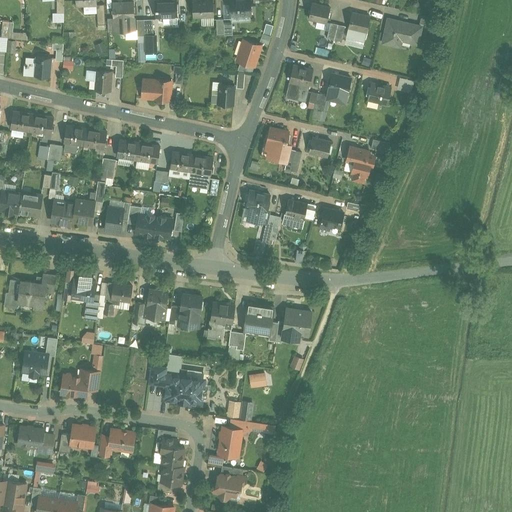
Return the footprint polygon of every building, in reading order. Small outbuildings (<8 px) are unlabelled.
[(65,0),(57,0),(58,13),(65,13),(65,0)] [(213,0),(193,0),(194,17),(215,16),(213,0)] [(251,0),(230,0),(231,15),(252,15),(251,0)] [(177,1),(157,1),(157,16),(178,15),(177,1)] [(135,2),(114,3),(115,18),(115,30),(116,30),(136,29),(135,2)] [(330,7),(312,3),(309,17),(327,21),(330,7)] [(98,5),(99,25),(106,25),(105,5),(98,5)] [(371,16),(353,12),(348,35),(366,39),(371,16)] [(434,16),(423,14),(422,22),(433,24),(434,16)] [(233,18),(225,18),(225,34),(233,34),(233,18)] [(423,25),(391,18),(385,42),(394,44),(396,36),(402,37),(402,39),(419,43),(423,25)] [(154,19),(145,19),(145,35),(154,35),(154,19)] [(339,23),(332,22),(328,37),(335,39),(339,23)] [(347,25),(339,23),(335,39),(343,41),(347,25)] [(255,43),(245,39),(238,60),(241,61),(255,65),(261,48),(254,45),(255,43)] [(65,44),(55,43),(54,50),(59,51),(58,60),(64,61),(65,44)] [(99,52),(106,50),(104,43),(97,45),(99,52)] [(52,57),(37,56),(36,65),(26,64),(25,73),(50,76),(52,57)] [(75,70),(76,61),(65,60),(64,70),(75,70)] [(255,65),(241,61),(241,63),(244,64),(244,65),(243,70),(253,71),(255,65)] [(308,69),(295,66),(288,95),(307,100),(315,70),(309,68),(308,69)] [(113,71),(97,70),(96,80),(100,80),(99,89),(111,90),(113,71)] [(352,77),(334,73),(331,88),(349,92),(352,77)] [(415,91),(417,79),(403,77),(401,89),(415,91)] [(173,81),(147,78),(145,97),(171,100),(173,81)] [(394,87),(374,82),(370,98),(390,103),(394,87)] [(236,86),(220,84),(218,103),(234,105),(236,86)] [(313,91),(309,107),(315,109),(319,92),(313,91)] [(329,95),(319,92),(315,109),(325,111),(329,95)] [(34,115),(15,111),(13,128),(32,131),(34,115)] [(54,118),(34,115),(32,131),(52,134),(54,118)] [(88,128),(68,125),(65,142),(67,143),(66,150),(77,151),(78,144),(85,145),(88,128)] [(290,131),(271,126),(269,138),(266,138),(263,152),(288,158),(291,149),(292,143),(287,142),(290,131)] [(108,131),(88,128),(85,145),(105,148),(108,131)] [(11,132),(4,131),(3,141),(9,142),(11,132)] [(332,141),(314,137),(310,151),(321,153),(322,151),(329,153),(332,141)] [(391,143),(375,139),(373,145),(375,147),(377,147),(375,154),(386,157),(391,143)] [(141,143),(121,140),(119,156),(138,159),(141,143)] [(161,146),(141,143),(138,159),(158,162),(161,146)] [(58,145),(52,144),(49,159),(56,160),(58,145)] [(64,146),(58,145),(56,160),(62,161),(64,146)] [(370,149),(351,145),(347,160),(355,162),(353,172),(355,172),(353,177),(355,179),(362,181),(364,180),(366,175),(367,175),(370,166),(373,166),(375,158),(368,156),(370,149)] [(297,150),(291,149),(288,158),(288,159),(294,160),(297,150)] [(303,151),(297,150),(294,160),(300,162),(303,151)] [(194,154),(174,151),(171,167),(192,170),(194,154)] [(192,170),(190,183),(209,186),(210,176),(211,173),(214,157),(194,154),(192,170)] [(117,160),(110,159),(109,169),(116,170),(117,160)] [(294,160),(288,159),(286,168),(292,170),(294,160)] [(300,162),(294,160),(292,170),(298,171),(300,162)] [(61,172),(54,171),(53,175),(51,187),(58,188),(56,200),(58,189),(59,189),(61,172)] [(170,172),(164,171),(162,181),(169,182),(170,172)] [(53,175),(46,174),(44,186),(51,187),(53,175)] [(220,178),(210,176),(209,186),(212,187),(211,193),(217,194),(220,178)] [(107,182),(99,181),(96,199),(104,200),(107,182)] [(4,190),(3,190),(2,197),(1,209),(7,210),(7,211),(13,212),(13,211),(19,212),(22,193),(4,190)] [(271,195),(251,190),(247,207),(251,208),(249,219),(265,223),(268,212),(267,212),(271,195)] [(45,195),(22,192),(22,193),(19,212),(19,213),(41,217),(45,195)] [(95,202),(77,199),(76,203),(73,220),(92,223),(95,202)] [(307,203),(289,199),(284,223),(302,227),(307,203)] [(56,200),(53,221),(73,224),(73,220),(76,203),(56,200)] [(131,202),(125,201),(124,209),(123,219),(129,220),(131,205),(131,202)] [(143,206),(131,205),(129,220),(128,222),(138,224),(139,213),(142,214),(143,206)] [(343,211),(325,206),(322,218),(330,220),(329,223),(340,225),(343,211)] [(124,209),(110,207),(106,229),(121,231),(123,219),(124,209)] [(185,213),(178,212),(175,229),(182,231),(185,213)] [(142,214),(139,213),(138,224),(137,232),(145,233),(145,234),(152,235),(154,235),(157,216),(155,216),(155,215),(148,214),(148,215),(142,214)] [(270,215),(268,224),(267,224),(263,241),(269,242),(272,231),(275,216),(270,215)] [(166,217),(159,216),(157,216),(154,235),(156,235),(156,236),(163,237),(163,236),(171,237),(173,219),(166,217)] [(281,218),(275,216),(272,231),(278,232),(281,218)] [(76,271),(68,270),(64,299),(72,300),(72,296),(75,277),(76,271)] [(57,276),(44,274),(44,278),(43,283),(48,284),(47,290),(54,291),(57,276)] [(27,282),(11,280),(9,293),(6,293),(4,305),(18,307),(19,300),(35,302),(34,307),(44,309),(47,290),(48,284),(43,283),(44,278),(36,277),(35,282),(27,281),(27,282)] [(91,281),(84,280),(84,279),(83,279),(75,278),(75,277),(72,296),(87,298),(85,317),(98,319),(101,294),(95,293),(97,281),(91,280),(91,281)] [(133,286),(108,282),(106,302),(115,303),(114,304),(120,305),(121,300),(131,302),(133,286)] [(160,291),(150,290),(148,304),(148,305),(166,307),(168,291),(160,290),(160,291)] [(203,296),(184,293),(182,307),(180,320),(187,321),(186,325),(198,327),(203,296)] [(115,303),(106,302),(104,313),(113,314),(114,304),(115,303)] [(148,304),(137,302),(134,322),(146,324),(147,316),(146,316),(148,305),(148,304)] [(225,303),(213,302),(211,320),(225,321),(224,328),(230,329),(231,322),(232,323),(234,306),(225,304),(225,303)] [(273,307),(249,303),(249,302),(248,302),(244,332),(245,332),(246,328),(258,330),(257,333),(258,334),(259,330),(270,332),(269,336),(271,336),(272,321),(274,306),(273,306),(273,307)] [(166,307),(148,305),(146,316),(147,316),(164,319),(166,307)] [(182,307),(172,305),(169,323),(175,324),(176,319),(180,320),(182,307)] [(295,310),(287,309),(285,320),(284,328),(285,328),(301,331),(301,334),(309,335),(312,314),(295,311),(295,310)] [(209,319),(207,336),(223,338),(224,328),(225,321),(211,320),(209,319)] [(285,320),(279,320),(279,321),(276,340),(283,341),(285,328),(284,328),(285,320)] [(279,321),(272,321),(271,336),(269,336),(269,339),(276,340),(279,321)] [(86,331),(85,342),(96,343),(97,332),(86,331)] [(238,334),(230,333),(229,345),(236,346),(238,334)] [(246,334),(238,333),(238,334),(236,346),(236,349),(244,350),(246,334)] [(49,354),(26,351),(24,370),(31,371),(30,375),(39,376),(39,372),(46,373),(49,354)] [(304,358),(295,355),(291,366),(300,369),(304,358)] [(103,361),(95,360),(94,370),(102,371),(104,356),(103,361)] [(167,367),(151,365),(149,383),(169,386),(171,376),(166,376),(167,367)] [(94,370),(90,369),(89,377),(90,377),(88,387),(100,389),(102,371),(94,370)] [(76,375),(74,373),(69,372),(67,374),(65,374),(62,393),(87,396),(88,387),(90,377),(89,377),(76,375)] [(265,372),(250,375),(251,387),(266,385),(265,372)] [(183,383),(184,377),(171,375),(171,376),(169,386),(168,398),(181,400),(182,392),(183,383)] [(194,378),(184,377),(183,383),(182,392),(181,400),(201,403),(202,399),(207,400),(208,389),(203,389),(204,384),(193,382),(194,378)] [(241,402),(230,400),(228,415),(239,416),(241,402)] [(254,403),(243,401),(241,417),(251,419),(254,403)] [(250,420),(232,418),(231,427),(243,429),(249,430),(250,420)] [(96,427),(74,423),(73,434),(72,443),(93,446),(93,447),(94,444),(96,427)] [(275,425),(261,423),(260,430),(274,432),(275,425)] [(45,429),(22,425),(19,444),(22,444),(24,447),(29,448),(32,445),(40,447),(42,447),(44,433),(45,429)] [(231,427),(224,426),(223,430),(221,431),(220,436),(222,437),(220,452),(222,452),(224,455),(229,456),(232,454),(239,455),(243,429),(231,427)] [(136,431),(112,428),(111,437),(109,447),(111,448),(133,451),(136,431)] [(167,430),(161,429),(159,437),(164,437),(164,436),(166,436),(167,430)] [(179,431),(167,430),(166,436),(178,438),(179,431)] [(55,434),(44,433),(42,447),(40,447),(39,450),(52,452),(55,434)] [(73,434),(62,433),(60,451),(71,452),(72,443),(73,434)] [(111,437),(103,436),(101,454),(109,455),(111,448),(109,447),(111,437)] [(166,436),(164,436),(164,437),(163,445),(177,446),(178,438),(166,436)] [(100,444),(94,444),(93,447),(93,446),(91,455),(98,456),(100,444)] [(177,446),(163,445),(162,453),(155,452),(154,462),(163,463),(185,466),(186,466),(187,460),(184,459),(186,447),(177,446)] [(224,457),(210,454),(209,461),(223,464),(224,457)] [(267,464),(261,460),(257,467),(264,471),(267,464)] [(56,463),(38,461),(36,470),(40,471),(54,473),(56,463)] [(185,466),(163,463),(165,463),(162,481),(173,482),(173,483),(182,484),(185,466)] [(244,468),(223,465),(222,473),(237,475),(243,474),(244,468)] [(237,475),(222,473),(219,474),(218,483),(217,483),(214,485),(214,489),(215,491),(220,492),(220,494),(222,497),(227,498),(230,496),(232,499),(238,500),(241,498),(242,490),(241,488),(242,484),(244,485),(247,483),(248,477),(246,475),(243,474),(237,475)] [(0,480),(0,502),(5,503),(8,483),(1,482),(0,480)] [(162,481),(159,480),(158,489),(172,491),(173,483),(173,482),(162,481)] [(99,483),(89,481),(87,489),(98,492),(99,483)] [(19,482),(15,484),(8,483),(5,503),(17,505),(16,509),(23,510),(27,483),(19,482)] [(133,487),(126,485),(123,500),(130,501),(133,487)] [(42,487),(34,486),(31,504),(39,505),(40,496),(42,487)] [(86,494),(78,493),(77,502),(78,502),(76,511),(83,511),(86,494)] [(164,496),(151,495),(150,503),(153,503),(163,504),(164,496)] [(40,496),(39,505),(37,511),(56,511),(58,499),(40,496)] [(77,502),(58,499),(56,511),(76,511),(78,502),(77,502)] [(130,511),(131,503),(118,501),(116,511),(121,511),(130,511)] [(163,504),(153,503),(151,511),(175,511),(174,510),(176,509),(174,507),(175,506),(173,506),(171,503),(168,505),(163,504)]
